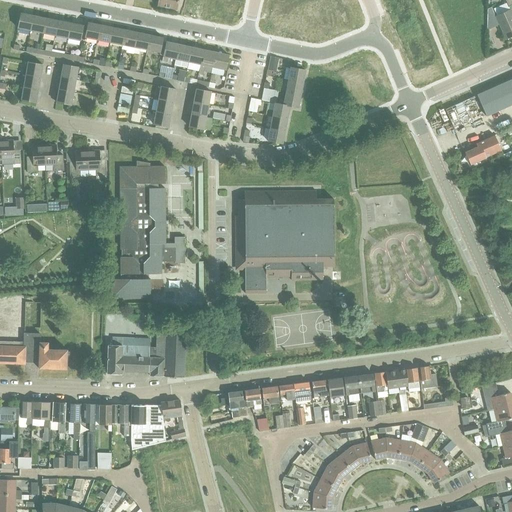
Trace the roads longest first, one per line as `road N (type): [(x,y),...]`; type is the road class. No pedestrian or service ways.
road 1 (residential): [(214,383),(511,341)]
road 2 (unclassified): [(511,330),(409,103)]
road 3 (residential): [(214,383),(211,148)]
road 4 (residential): [(409,103),(294,152),(211,148)]
road 5 (residential): [(246,39),(54,0)]
road 6 (residential): [(0,390),(188,388)]
road 7 (residential): [(175,142),(43,117)]
road 8 (residential): [(215,511),(188,388)]
road 9 (residential): [(392,511),(511,474)]
road 10 (residential): [(252,40),(314,53),(370,38)]
